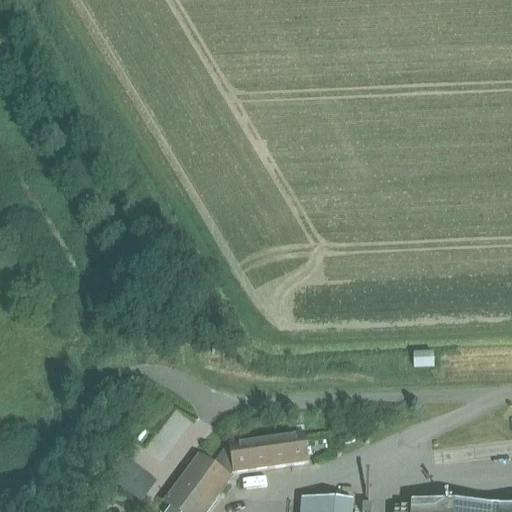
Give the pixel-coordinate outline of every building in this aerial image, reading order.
[(412,368),(432,369),(433,353),(412,352),(412,368)] [(229,446),(234,474),(303,463),(298,435),(229,446)] [(356,442),(353,435),(343,438),(346,446),(356,442)] [(122,457),(108,481),(143,500),(156,476),(122,457)] [(199,463),(163,511),(206,511),(227,484),(199,463)] [(343,501),(353,501),(354,491),(343,490),(343,501)] [(352,511),(353,505),(303,502),(302,511),(352,511)]
